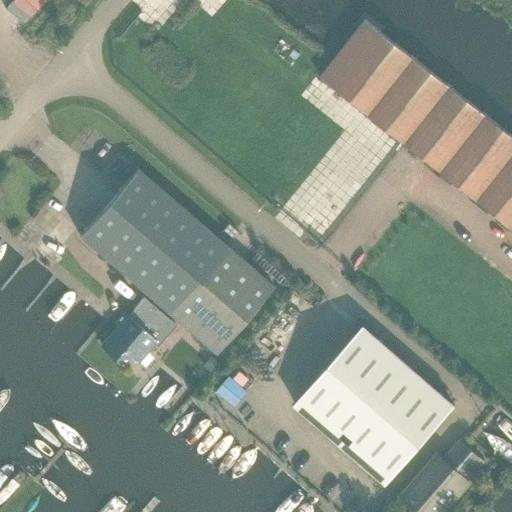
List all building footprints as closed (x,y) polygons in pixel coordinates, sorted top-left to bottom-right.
[(319,76),(404,143),(450,86),(365,19),(319,76)] [(511,135),(450,86),(404,143),(511,228),(511,135)] [(273,286),(228,247),(217,238),(137,168),(79,235),(215,353),(273,286)] [(132,309),(136,312),(131,318),(123,311),(114,322),(118,326),(101,345),(115,357),(120,357),(124,351),(136,361),(146,350),(154,349),(176,325),(143,297),(132,309)] [(455,407),(411,369),(364,327),(295,405),(386,485),(455,407)] [(238,372),(231,380),(241,387),(247,379),(238,372)] [(228,376),(215,392),(232,407),(245,391),(241,387),(231,380),(228,376)] [(439,455),(434,460),(400,499),(413,510),(417,506),(423,511),(436,511),(454,492),(458,496),(469,484),(465,481),(483,460),(459,439),(443,457),(439,455)]
